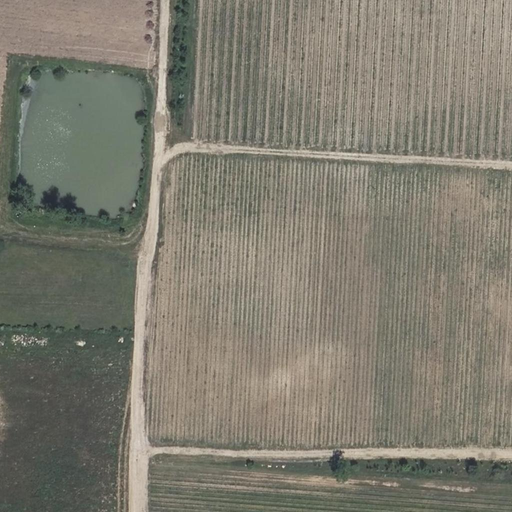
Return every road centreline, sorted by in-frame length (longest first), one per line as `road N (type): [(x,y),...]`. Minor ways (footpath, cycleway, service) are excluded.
road 1 (track): [(147,511),(169,0)]
road 2 (track): [(511,462),(0,443)]
road 3 (track): [(511,492),(146,463)]
road 4 (track): [(162,148),(511,168)]
road 5 (track): [(154,254),(0,236)]
